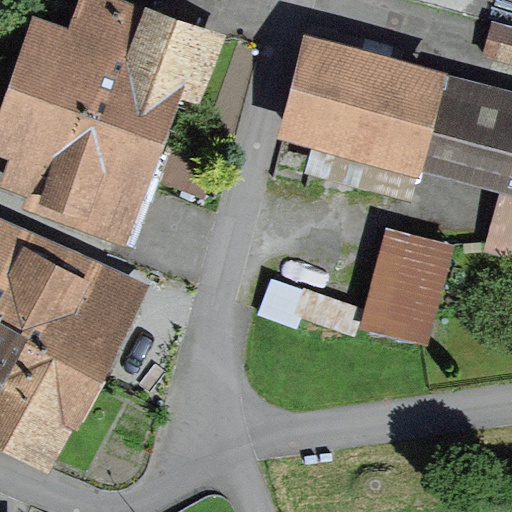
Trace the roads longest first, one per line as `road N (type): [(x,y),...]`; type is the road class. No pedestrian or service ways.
road 1 (residential): [(198,438),(245,172),(293,0)]
road 2 (residential): [(198,438),(289,440),(511,406)]
road 3 (residential): [(198,438),(183,482),(95,511)]
